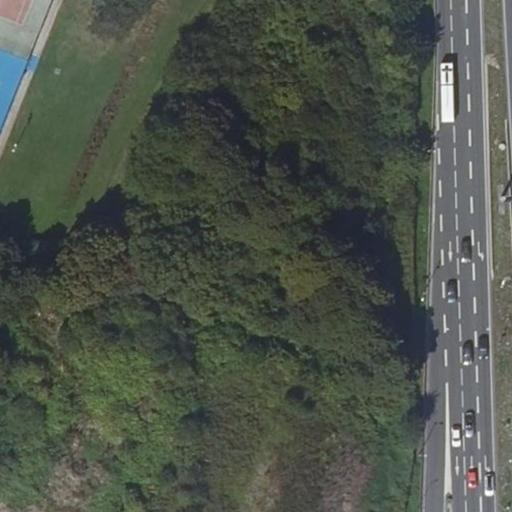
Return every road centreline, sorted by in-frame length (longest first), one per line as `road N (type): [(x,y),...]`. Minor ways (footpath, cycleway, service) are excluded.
road 1 (tertiary): [(463,158),(437,378),(434,511)]
road 2 (trunk): [(463,158),(474,511)]
road 3 (trunk): [(459,0),(463,158)]
